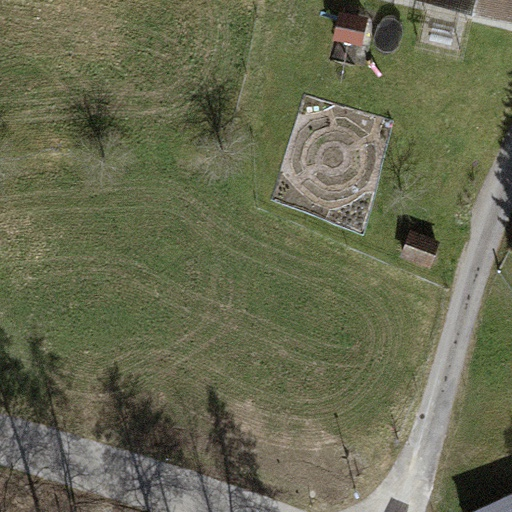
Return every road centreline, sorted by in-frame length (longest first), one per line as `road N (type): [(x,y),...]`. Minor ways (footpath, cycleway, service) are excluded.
road 1 (unclassified): [(511,166),(398,511)]
road 2 (unclassified): [(0,439),(227,511)]
